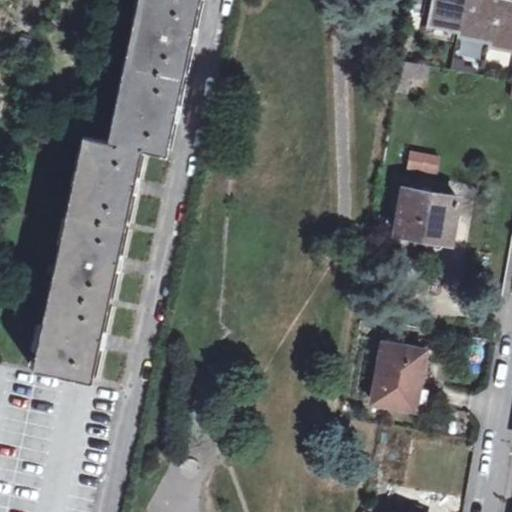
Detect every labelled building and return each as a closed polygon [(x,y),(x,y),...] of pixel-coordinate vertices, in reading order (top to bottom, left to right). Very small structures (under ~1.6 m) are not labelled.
[(142,0),(113,136),(147,144),(168,150),(201,0),(142,0)] [(511,1),(505,0),(434,0),(429,24),(460,31),(460,36),(491,43),(490,47),(511,51),(511,1)] [(430,65),(401,60),(399,71),(410,73),(409,76),(428,79),(430,65)] [(88,132),(39,358),(96,371),(147,144),(113,136),(88,132)] [(438,169),(440,151),(407,149),(405,167),(438,169)] [(459,198),(407,188),(399,231),(452,241),(459,198)] [(358,317),(392,323),(396,300),(362,294),(358,317)] [(428,350),(386,342),(376,400),(419,409),(428,350)]
